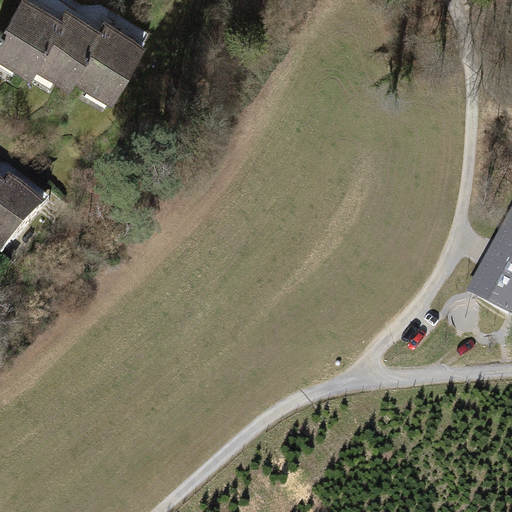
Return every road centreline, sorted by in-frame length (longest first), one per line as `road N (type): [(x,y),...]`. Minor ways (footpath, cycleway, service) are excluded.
road 1 (track): [(357,384),(424,297),(463,211),(473,92),(453,0)]
road 2 (track): [(161,511),(272,415),(357,384)]
road 3 (track): [(357,384),(511,371)]
